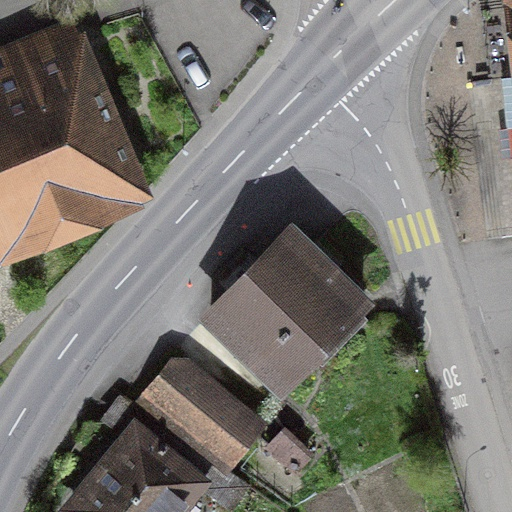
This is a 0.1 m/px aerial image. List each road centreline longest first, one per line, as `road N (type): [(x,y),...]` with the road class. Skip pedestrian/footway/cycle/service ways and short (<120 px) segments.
road 1 (tertiary): [(318,71),(100,307),(0,452)]
road 2 (residential): [(492,511),(415,232),(370,138),(318,71)]
